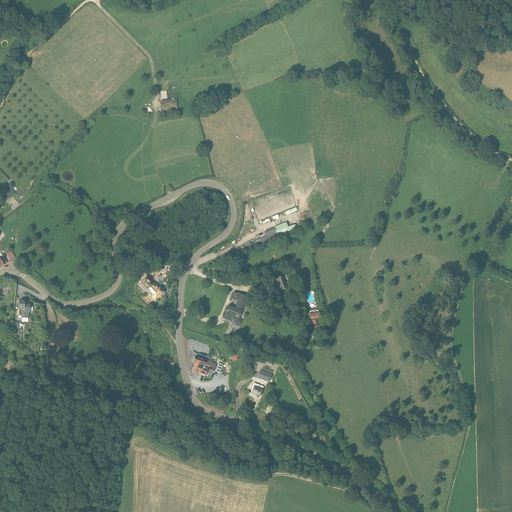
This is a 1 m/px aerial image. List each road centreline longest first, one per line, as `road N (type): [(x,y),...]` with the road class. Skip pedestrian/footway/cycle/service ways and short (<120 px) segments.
road 1 (tertiary): [(399,511),(345,470),(193,400),(178,343),(180,288),(190,260),(231,225),(231,201),(217,185),(194,184),(126,221),(114,245),(118,279),(98,298),(62,304),(18,272),(0,272)]
road 2 (track): [(511,159),(452,117),(396,33),(385,0)]
road 3 (track): [(93,0),(150,58),(153,121)]
road 4 (track): [(87,0),(24,56),(0,105)]
road 5 (track): [(125,306),(171,401),(193,419)]
